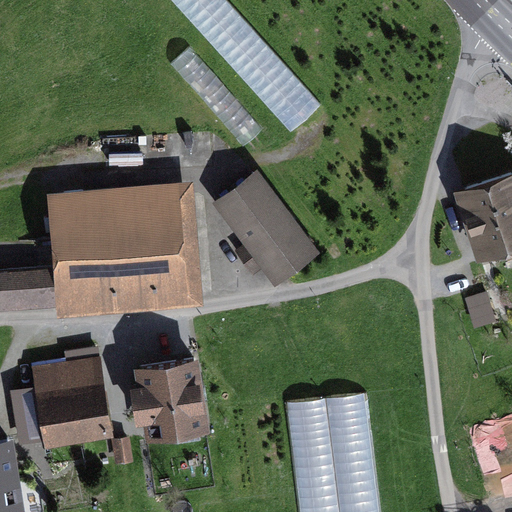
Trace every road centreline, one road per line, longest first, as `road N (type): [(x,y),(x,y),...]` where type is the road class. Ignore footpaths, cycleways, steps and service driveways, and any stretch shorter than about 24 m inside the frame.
road 1 (track): [(0,325),(166,312),(425,263)]
road 2 (residential): [(492,9),(453,118),(425,263)]
road 3 (track): [(453,511),(425,263)]
